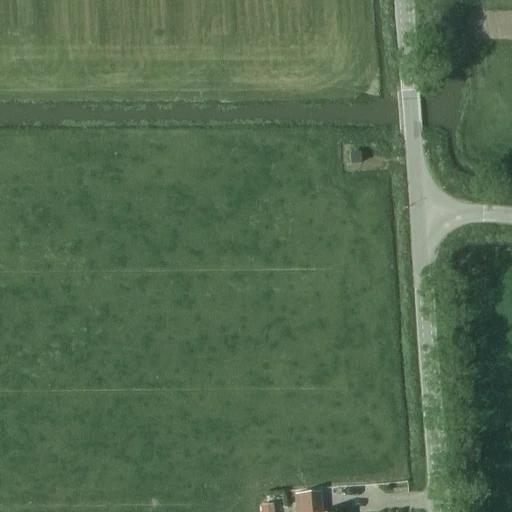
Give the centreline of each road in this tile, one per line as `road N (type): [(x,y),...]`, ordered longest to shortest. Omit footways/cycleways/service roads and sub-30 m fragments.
road 1 (unclassified): [(442,511),(422,214)]
road 2 (unclassified): [(422,214),(402,0)]
